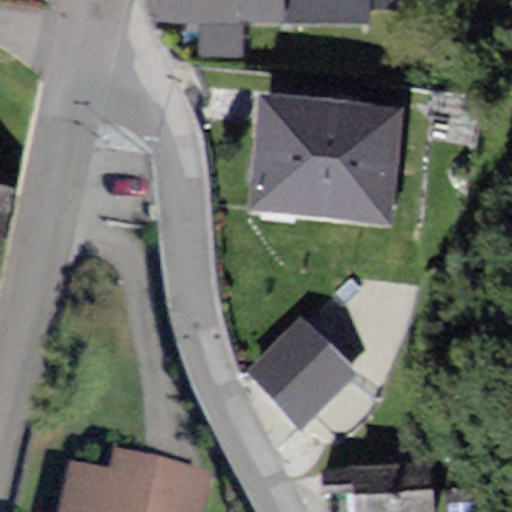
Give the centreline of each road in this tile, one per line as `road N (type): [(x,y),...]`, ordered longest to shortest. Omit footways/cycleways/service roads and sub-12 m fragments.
road 1 (residential): [(282,511),(204,336),(171,129),(139,89),(82,58)]
road 2 (tertiary): [(0,428),(82,58)]
